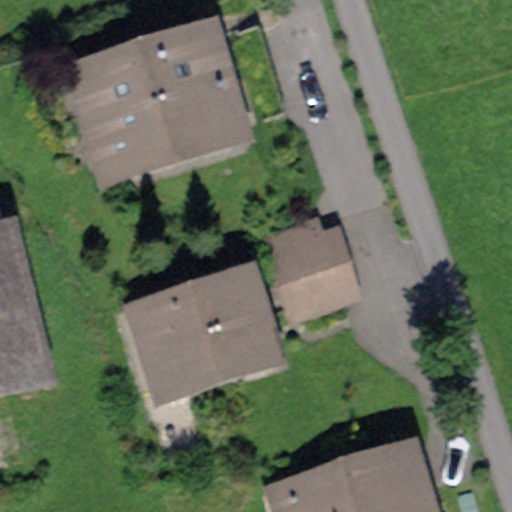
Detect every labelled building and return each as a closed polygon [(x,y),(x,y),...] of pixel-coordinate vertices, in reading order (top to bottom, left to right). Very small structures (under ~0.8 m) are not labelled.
[(257,32),(90,82),(115,167),(283,117),(257,32)] [(0,386),(49,375),(14,231),(0,234),(0,386)] [(357,297),(340,242),(281,261),(299,315),(357,297)] [(265,356),(243,287),(145,318),(166,387),(265,356)] [(417,511),(403,466),(288,500),(291,511),(417,511)]
